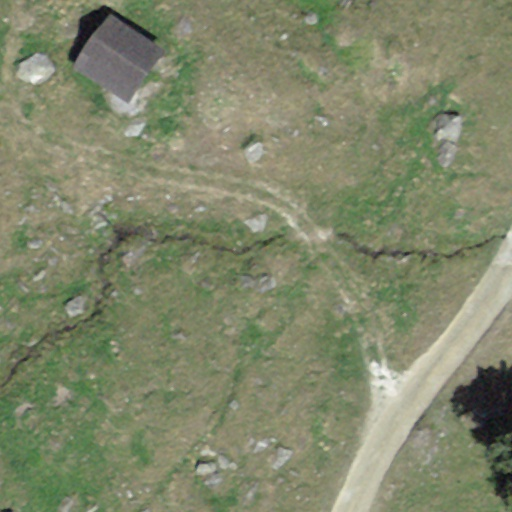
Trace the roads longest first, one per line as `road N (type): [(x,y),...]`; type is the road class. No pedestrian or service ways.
road 1 (track): [(7,112),(41,141),(277,196),(353,292),(374,341),(385,429)]
road 2 (track): [(349,511),(385,429),(511,257)]
